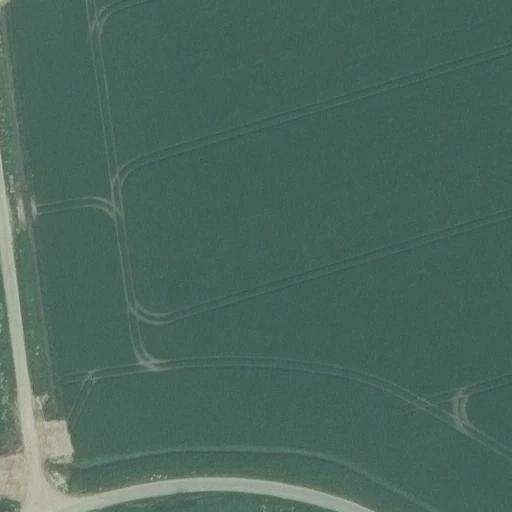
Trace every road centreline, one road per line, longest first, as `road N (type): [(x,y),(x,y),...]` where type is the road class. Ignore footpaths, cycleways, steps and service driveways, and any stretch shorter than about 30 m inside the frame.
road 1 (unclassified): [(44,511),(0,165)]
road 2 (unclassified): [(82,511),(150,496),(240,491),(336,511)]
